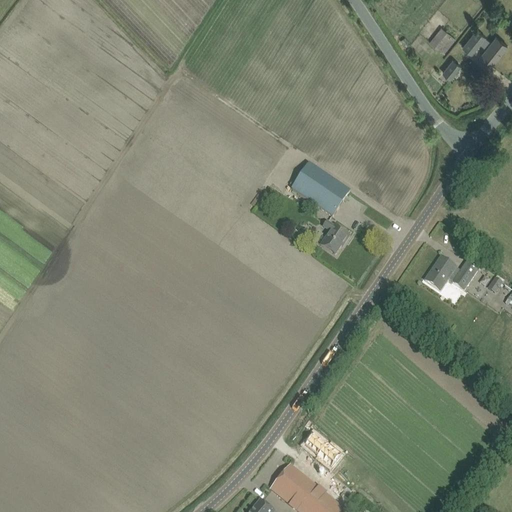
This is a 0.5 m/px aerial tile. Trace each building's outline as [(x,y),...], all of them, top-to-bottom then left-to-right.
[(443,54),(449,46),(455,39),(442,28),(436,35),(430,43),(443,54)] [(507,46),(499,40),(495,36),(491,42),(485,37),(476,30),(469,39),(463,47),(471,54),(480,44),(486,49),(481,55),(493,64),(507,46)] [(442,72),(450,79),(460,66),(452,60),(442,72)] [(292,190),(332,218),(350,192),(309,165),(292,190)] [(320,246),(326,250),(335,256),(344,243),(345,244),(349,237),(341,231),(334,226),(333,227),(327,223),(323,228),(330,232),(320,246)] [(293,231),(289,237),(294,241),(298,235),(293,231)] [(425,282),(433,287),(440,292),(448,281),(463,291),(479,268),(476,266),(468,260),(460,272),(456,269),(441,258),(425,282)] [(487,290),(495,295),(502,284),(495,278),(487,290)] [(310,447),(301,458),(313,467),(312,469),(326,480),(337,467),(322,455),(321,457),(310,447)] [(290,466),(271,490),(290,506),(289,506),(291,507),(291,506),(296,510),(295,511),(297,511),(343,511),(344,511),(325,495),(325,494),(324,493),(324,494),(319,490),(318,489),(290,466)] [(260,502),(251,511),(272,511),(268,509),(260,502)]
